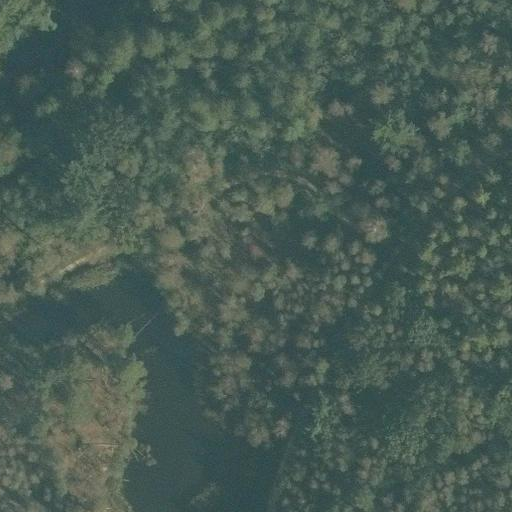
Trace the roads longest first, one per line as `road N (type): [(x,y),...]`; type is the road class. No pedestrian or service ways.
road 1 (track): [(0,301),(235,179),(264,172),(321,193),(386,255)]
road 2 (track): [(269,511),(277,478),(386,255)]
road 3 (track): [(386,255),(511,410)]
road 4 (track): [(0,111),(73,64),(136,0)]
road 5 (track): [(386,255),(458,177),(511,146)]
